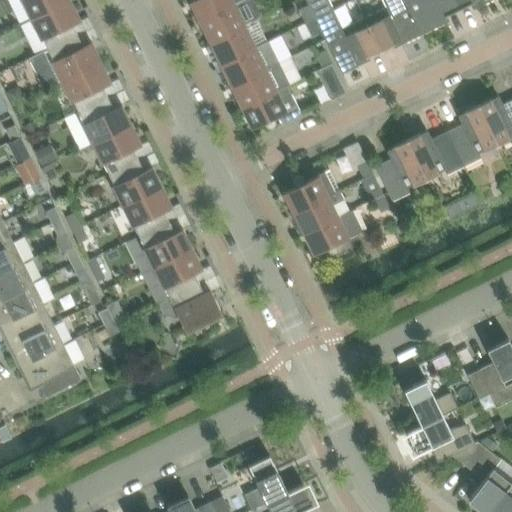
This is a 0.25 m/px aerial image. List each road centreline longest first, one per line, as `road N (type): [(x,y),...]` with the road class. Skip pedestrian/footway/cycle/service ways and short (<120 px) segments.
road 1 (residential): [(511,39),(221,181)]
road 2 (residential): [(49,511),(319,379)]
road 3 (tertiary): [(319,379),(221,181)]
road 4 (residential): [(511,284),(319,379)]
road 5 (tertiary): [(221,181),(131,0)]
road 6 (tertiary): [(402,511),(380,490),(319,379)]
